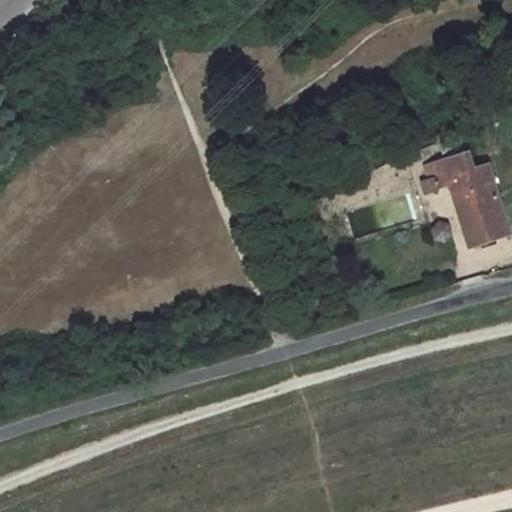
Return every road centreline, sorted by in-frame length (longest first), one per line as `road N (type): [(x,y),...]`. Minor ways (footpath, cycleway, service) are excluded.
road 1 (track): [(511,329),(317,375),(55,457),(0,484)]
road 2 (unclassified): [(0,435),(511,287)]
